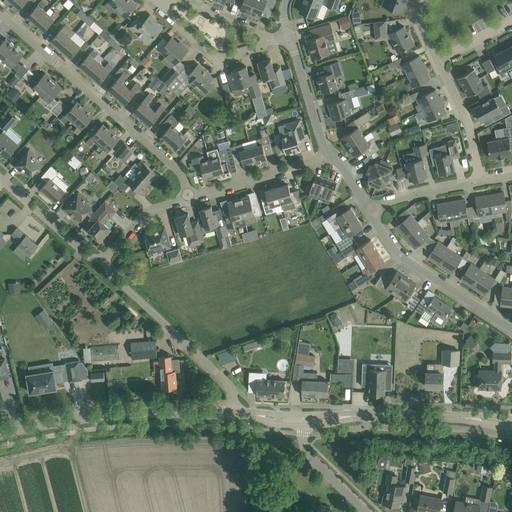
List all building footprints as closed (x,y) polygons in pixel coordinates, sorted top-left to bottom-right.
[(12,0),(8,5),(11,8),(12,6),(18,11),(27,0),(12,0)] [(30,25),(33,27),(46,12),(42,8),(46,3),(42,0),(26,18),(31,23),(30,25)] [(131,0),(109,0),(108,2),(125,18),(137,5),(131,0)] [(243,0),(240,10),(250,14),(255,0),(243,0)] [(255,0),(250,14),(260,18),(265,7),(272,10),(275,0),(255,0)] [(323,0),(303,0),(299,11),(316,18),(323,0)] [(339,0),(327,0),(325,5),(336,10),(339,0)] [(384,0),(382,6),(400,13),(400,12),(402,13),(406,0),(384,0)] [(77,14),(84,20),(88,16),(81,10),(77,14)] [(33,27),(36,30),(37,28),(42,33),(59,15),(55,11),(51,16),(46,12),(33,27)] [(129,27),(147,44),(162,28),(151,18),(153,17),(151,15),(144,22),(139,16),(129,27)] [(84,20),(91,26),(95,22),(88,16),(84,20)] [(342,29),(350,27),(347,16),(339,19),(342,29)] [(374,22),(375,39),(390,37),(398,52),(414,45),(410,36),(409,37),(404,26),(389,33),(387,33),(386,21),(374,22)] [(314,29),(316,37),(307,40),(312,58),(329,53),(325,40),(335,37),(331,24),(314,29)] [(51,40),(61,49),(71,37),(61,29),(51,40)] [(61,49),(71,58),(81,46),(71,37),(61,49)] [(108,42),(114,47),(118,42),(115,39),(112,37),(108,42)] [(160,49),(176,64),(189,50),(182,44),(181,46),(172,37),(160,49)] [(0,55),(4,59),(15,46),(6,38),(0,44),(0,55)] [(118,42),(114,47),(119,51),(123,46),(118,42)] [(4,59),(17,71),(15,73),(21,78),(29,69),(23,64),(22,66),(17,62),(24,54),(15,46),(4,59)] [(79,65),(89,74),(99,62),(94,58),(98,53),(93,49),(79,65)] [(497,60),(494,62),(502,77),(506,74),(504,70),(511,65),(511,64),(504,50),(495,55),(497,60)] [(405,69),(408,75),(426,66),(424,61),(422,62),(419,55),(400,65),(402,70),(405,69)] [(264,81),(270,79),(272,88),(285,84),(280,66),(273,68),(271,59),(258,62),(261,72),(264,81)] [(482,62),(488,73),(495,69),(489,59),(482,62)] [(324,66),(325,66),(327,74),(318,77),(322,92),(337,88),(334,77),(342,74),(339,61),(324,66)] [(89,74),(99,83),(113,67),(109,63),(105,67),(99,62),(89,74)] [(214,78),(209,74),(198,64),(190,73),(195,78),(191,82),(205,95),(214,85),(211,81),(214,78)] [(162,78),(169,84),(180,73),(173,66),(162,78)] [(254,97),(260,118),(268,116),(258,85),(252,87),(246,66),(233,70),(233,72),(228,74),(234,94),(236,96),(250,91),(252,97),(254,97)] [(408,75),(411,81),(408,82),(411,88),(431,79),(427,72),(429,72),(426,66),(408,75)] [(479,78),(474,69),(458,77),(463,87),(479,78)] [(107,90),(116,98),(126,86),(122,82),(128,75),(124,71),(107,90)] [(168,86),(174,92),(187,77),(181,71),(168,86)] [(28,84),(41,95),(54,80),(45,73),(37,83),(33,79),(29,83),(28,84)] [(156,77),(148,86),(154,91),(156,89),(162,82),(156,77)] [(479,78),(463,87),(468,96),(476,91),(480,97),(491,91),(487,84),(484,86),(479,78)] [(41,95),(49,102),(46,106),(57,116),(60,112),(66,105),(60,99),(58,101),(53,97),(62,88),(54,80),(41,95)] [(162,82),(156,89),(162,94),(168,87),(162,82)] [(116,98),(124,105),(140,86),(136,83),(130,89),(126,86),(116,98)] [(359,88),(356,89),(357,94),(358,95),(375,91),(373,84),(359,88)] [(13,86),(7,94),(16,100),(22,93),(13,86)] [(421,102),(425,109),(443,100),(440,95),(439,96),(436,89),(416,99),(418,103),(421,102)] [(132,112),(141,119),(151,107),(147,104),(153,97),(149,93),(132,112)] [(328,104),(333,119),(351,114),(349,108),(355,107),(352,97),(338,101),(328,104)] [(494,97),(474,108),(481,121),(491,116),(494,121),(511,112),(507,104),(499,108),(494,97)] [(425,109),(428,115),(425,116),(427,122),(447,113),(444,106),(445,105),(443,100),(425,109)] [(70,118),(74,122),(87,107),(84,104),(83,106),(77,101),(61,120),(65,123),(70,118)] [(141,119),(149,127),(165,108),(161,104),(155,111),(151,107),(141,119)] [(74,122),(78,126),(74,131),(78,134),(94,116),(89,111),(90,109),(87,107),(74,122)] [(342,137),(348,147),(364,136),(361,131),(366,128),(363,124),(372,119),(367,112),(356,119),(360,126),(342,137)] [(0,123),(0,124),(7,131),(17,119),(9,113),(0,123)] [(168,144),(179,131),(185,124),(181,120),(179,122),(171,115),(162,125),(167,129),(160,137),(168,144)] [(397,115),(388,119),(390,125),(400,120),(397,115)] [(286,124),(289,134),(281,136),(283,143),(275,145),(278,154),(286,152),(286,153),(290,152),(291,154),(301,151),(297,137),(304,135),(300,120),(290,123),(286,124)] [(448,131),(459,128),(457,120),(446,124),(448,131)] [(388,127),(391,135),(402,130),(398,122),(388,127)] [(95,141),(99,145),(113,129),(110,127),(108,128),(103,124),(87,142),(91,146),(95,141)] [(419,124),(409,128),(411,134),(421,130),(419,124)] [(504,138),(488,141),(491,158),(498,157),(498,158),(505,156),(505,155),(511,154),(511,152),(510,140),(511,139),(511,125),(503,128),(504,138)] [(263,137),(256,139),(258,146),(251,148),(256,164),(267,160),(263,145),(271,142),(266,128),(261,130),(263,137)] [(99,145),(104,149),(100,154),(103,157),(120,138),(114,134),(115,132),(113,129),(99,145)] [(168,144),(176,150),(182,143),(188,147),(196,137),(188,130),(184,135),(179,131),(168,144)] [(0,150),(0,151),(0,153),(6,158),(18,145),(3,131),(0,134),(0,150)] [(372,138),(367,141),(364,136),(348,147),(354,156),(363,150),(368,156),(370,155),(380,149),(372,138)] [(441,146),(429,149),(433,165),(437,164),(439,173),(455,170),(453,159),(453,158),(452,155),(459,153),(456,142),(456,140),(448,142),(448,144),(441,145),(441,146)] [(114,153),(121,159),(125,155),(127,157),(130,154),(128,152),(131,148),(124,142),(114,153)] [(243,143),(230,147),(230,148),(232,153),(240,151),(244,167),(256,164),(251,148),(245,150),(243,143)] [(429,154),(426,145),(426,144),(413,147),(417,160),(405,162),(406,166),(408,174),(410,181),(427,176),(422,156),(429,154)] [(219,151),(218,148),(208,151),(210,160),(215,176),(225,173),(224,173),(230,171),(227,162),(234,160),(232,153),(230,148),(219,151)] [(15,166),(25,175),(27,173),(31,176),(42,164),(36,159),(38,157),(29,150),(21,158),(15,166)] [(215,176),(210,160),(205,161),(203,155),(192,158),(195,171),(202,169),(205,179),(215,176)] [(363,159),(365,163),(373,159),(370,155),(368,156),(363,159)] [(370,175),(369,178),(373,180),(371,184),(380,188),(382,184),(386,185),(387,181),(391,183),(395,173),(391,172),(392,168),(389,167),(390,163),(381,159),(379,163),(376,162),(374,165),(371,164),(367,173),(370,175)] [(135,163),(131,168),(148,183),(153,178),(155,180),(159,176),(142,160),(138,165),(137,165),(135,163)] [(47,181),(41,189),(56,202),(65,191),(52,180),(59,172),(51,166),(42,177),(47,181)] [(148,183),(131,168),(123,177),(120,174),(114,181),(123,189),(129,183),(142,195),(146,191),(144,189),(148,183)] [(309,192),(308,195),(315,198),(315,197),(323,199),(322,201),(329,203),(330,200),(334,202),(336,196),(332,194),(336,184),(316,176),(312,186),(308,185),(305,191),(309,192)] [(288,184),(277,187),(281,203),(287,201),(288,205),(301,202),(301,199),(298,190),(290,192),(288,184)] [(281,203),(277,187),(266,191),(268,200),(262,201),(265,211),(266,214),(276,211),(274,205),(281,203)] [(493,213),(506,211),(508,221),(510,221),(511,212),(511,206),(511,199),(505,200),(504,192),(490,195),(493,213)] [(87,213),(91,217),(95,212),(91,209),(92,207),(77,194),(64,209),(75,219),(77,216),(81,220),(87,213)] [(247,196),(238,198),(244,217),(245,220),(255,217),(262,215),(261,212),(258,203),(252,204),(250,197),(250,195),(247,196)] [(479,215),(493,213),(490,195),(476,197),(479,215)] [(245,220),(244,217),(238,198),(227,202),(230,210),(224,212),(228,228),(239,225),(246,224),(245,220)] [(451,201),(455,226),(460,225),(459,219),(468,217),(465,199),(451,201)] [(91,217),(96,221),(88,230),(100,241),(111,229),(104,223),(109,217),(110,218),(116,211),(105,201),(95,212),(91,217)] [(437,204),(440,222),(450,220),(451,227),(451,229),(452,235),(456,234),(454,226),(455,226),(451,201),(437,204)] [(204,222),(200,223),(203,233),(216,229),(219,238),(224,236),(228,235),(225,225),(220,226),(219,223),(216,213),(213,214),(213,212),(211,206),(200,210),(203,219),(204,222)] [(330,220),(336,230),(357,217),(351,207),(340,213),(336,206),(325,213),(330,220)] [(406,237),(426,220),(433,215),(430,211),(423,217),(417,222),(411,214),(396,226),(406,237)] [(181,235),(186,234),(189,245),(203,241),(199,225),(192,227),(188,213),(176,217),(178,226),(181,235)] [(285,217),(280,219),(283,230),(289,228),(285,217)] [(336,230),(337,229),(343,239),(336,243),(341,250),(355,241),(351,234),(363,227),(360,222),(357,217),(336,230)] [(406,237),(415,248),(429,236),(423,228),(428,224),(426,220),(406,237)] [(38,245),(26,235),(17,227),(12,234),(21,242),(18,245),(30,255),(38,245)] [(158,230),(145,234),(146,235),(145,236),(144,237),(145,242),(147,243),(148,242),(149,245),(146,246),(148,253),(162,249),(162,248),(170,246),(164,227),(158,229),(158,230)] [(244,241),(258,236),(256,228),(242,233),(244,241)] [(360,252),(364,259),(378,251),(371,239),(359,247),(355,241),(332,256),(336,263),(352,253),(354,256),(360,252)] [(428,257),(440,265),(454,243),(450,241),(447,247),(438,241),(428,257)] [(440,265),(452,273),(462,257),(454,252),(458,246),(454,243),(440,265)] [(335,245),(327,250),(331,256),(338,251),(335,245)] [(182,259),(179,248),(167,251),(170,263),(182,259)] [(385,262),(378,251),(364,259),(369,266),(362,270),(365,274),(385,262)] [(471,254),(466,251),(462,257),(467,260),(471,254)] [(491,262),(491,263),(493,264),(498,267),(501,260),(494,257),(491,262)] [(461,279),(473,286),(487,265),(490,261),(486,258),(479,269),(471,263),(461,279)] [(473,286),(485,294),(495,279),(487,274),(491,267),(487,265),(473,286)] [(383,286),(395,294),(406,277),(397,271),(392,278),(389,276),(388,277),(382,273),(374,285),(381,289),(383,286)] [(361,274),(354,279),(358,286),(366,282),(362,276),(361,274)] [(395,294),(408,303),(406,306),(412,310),(420,299),(414,295),(415,293),(412,291),(417,284),(406,277),(395,294)] [(353,280),(347,284),(351,290),(357,286),(353,280)] [(511,287),(503,286),(501,305),(511,306),(511,287)] [(415,309),(422,314),(425,310),(434,316),(432,318),(443,325),(448,317),(446,315),(451,307),(434,296),(429,304),(422,299),(416,307),(415,309)] [(44,309),(38,313),(43,319),(48,315),(44,309)] [(337,314),(331,318),(334,323),(340,319),(337,314)] [(157,356),(156,340),(131,342),(132,358),(157,356)] [(293,378),(302,380),(302,395),(328,396),(329,381),(317,380),(317,373),(304,372),(304,365),(314,367),(315,356),(312,355),(312,343),(299,341),(295,363),(293,378)] [(118,344),(83,346),(84,361),(119,359),(118,344)] [(443,364),(459,364),(459,350),(443,350),(443,364)] [(493,362),(494,363),(494,369),(479,369),(479,374),(477,375),(475,376),(474,378),(474,380),(475,382),(477,383),(479,384),(479,388),(501,389),(502,371),(500,371),(501,362),(511,362),(511,353),(493,352),(493,362)] [(160,356),(163,389),(177,387),(175,371),(180,371),(179,359),(171,360),(171,355),(160,356)] [(5,358),(0,359),(0,379),(10,377),(5,358)] [(66,363),(69,382),(82,379),(79,360),(66,363)] [(426,386),(442,387),(442,373),(435,372),(435,363),(427,363),(427,372),(426,372),(426,386)] [(393,367),(385,366),(385,370),(371,369),(371,371),(362,371),(362,386),(370,386),(369,394),(384,394),(385,383),(392,384),(393,367)] [(40,391),(47,390),(47,389),(56,388),(57,388),(57,387),(56,387),(56,382),(63,381),(62,370),(54,372),(54,371),(54,370),(53,370),(28,374),(27,374),(27,375),(28,375),(30,391),(30,392),(31,392),(40,391)] [(91,373),(91,381),(105,379),(104,371),(91,373)] [(257,391),(257,395),(285,396),(285,381),(258,379),(258,372),(250,372),(249,391),(257,391)] [(330,381),(344,381),(344,373),(331,373),(330,381)] [(379,458),(377,466),(386,468),(387,459),(379,458)] [(428,461),(419,464),(422,471),(431,468),(428,461)] [(416,468),(408,466),(405,480),(413,482),(416,468)] [(447,469),(446,477),(454,478),(456,471),(447,469)] [(387,491),(385,490),(382,503),(399,507),(401,499),(400,499),(401,494),(405,494),(406,487),(396,485),(398,475),(388,473),(385,484),(388,485),(387,491)] [(443,491),(452,493),(454,478),(446,477),(443,491)] [(481,498),(489,500),(492,487),(483,485),(481,498)] [(418,510),(426,511),(438,511),(442,499),(421,495),(418,510)] [(454,511),(478,511),(480,505),(456,500),(454,511)]
